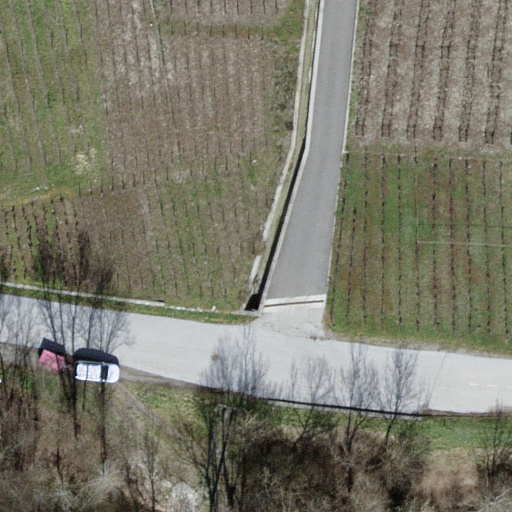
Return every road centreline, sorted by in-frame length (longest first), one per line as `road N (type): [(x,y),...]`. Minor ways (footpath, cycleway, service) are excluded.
road 1 (unclassified): [(297,367),(335,0)]
road 2 (unclassified): [(297,367),(0,325)]
road 3 (unclassified): [(511,386),(297,367)]
